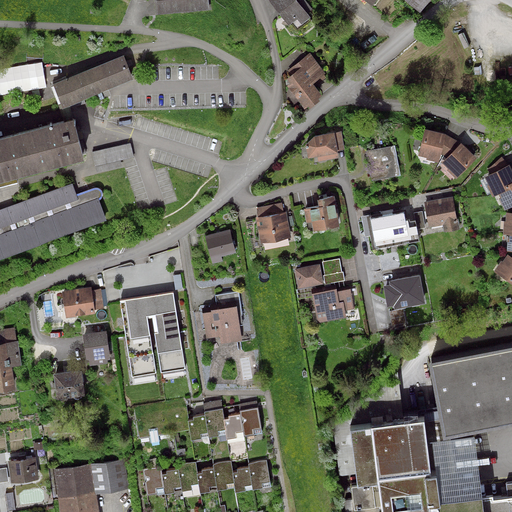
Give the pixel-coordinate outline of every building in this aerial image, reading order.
[(207,0),(156,0),(158,15),(209,10),(207,0)] [(308,13),(297,0),(268,0),(289,26),(297,19),(302,24),(311,17),(308,13)] [(297,0),(308,13),(313,10),(305,0),(297,0)] [(427,0),(408,0),(419,9),(427,0)] [(327,73),(310,52),(286,70),(290,75),(286,79),(289,84),(287,86),(305,109),(308,106),(310,108),(319,101),(318,99),(322,95),(313,84),(327,73)] [(123,55),(53,85),(54,86),(62,109),(70,107),(86,103),(85,100),(133,79),(123,55)] [(62,109),(54,86),(51,87),(64,122),(74,120),(70,107),(62,109)] [(0,183),(17,179),(85,162),(74,120),(64,122),(0,139),(0,183)] [(354,128),(347,129),(350,146),(357,144),(354,128)] [(446,134),(425,129),(418,156),(427,158),(426,159),(439,162),(441,154),(447,158),(442,163),(448,169),(447,171),(456,180),(477,158),(461,143),(446,134)] [(314,137),(305,145),(308,159),(318,157),(318,162),(339,158),(337,151),(345,150),(342,131),(314,137)] [(131,143),(91,152),(97,173),(122,167),(121,160),(134,157),(131,143)] [(395,146),(365,152),(370,182),(401,176),(395,146)] [(491,174),(509,165),(502,157),(487,169),(491,174)] [(511,169),(509,165),(491,174),(484,177),(485,178),(488,184),(486,186),(491,194),(493,197),(499,195),(500,198),(499,199),(504,210),(508,209),(509,213),(506,212),(506,221),(504,221),(503,234),(510,235),(510,239),(508,238),(507,250),(510,251),(509,255),(508,254),(503,261),(501,261),(494,272),(511,284),(511,169)] [(488,184),(485,178),(480,180),(487,195),(491,194),(486,186),(488,184)] [(0,260),(107,221),(99,201),(102,199),(102,197),(103,194),(102,191),(101,190),(99,188),(97,187),(95,188),(77,194),(73,183),(0,209),(0,186),(18,182),(17,179),(0,183),(0,260)] [(339,227),(333,197),(318,200),(319,206),(303,209),(306,223),(311,222),(313,232),(339,227)] [(453,197),(424,202),(429,228),(443,225),(444,232),(460,229),(458,219),(457,219),(453,197)] [(282,203),(257,207),(258,217),(256,218),(260,243),(264,243),(265,250),(289,245),(288,238),(291,238),(286,212),(284,212),(282,203)] [(407,208),(367,216),(371,236),(373,247),(413,239),(410,222),(407,208)] [(414,213),(415,221),(417,229),(426,228),(422,211),(414,213)] [(371,236),(367,216),(361,217),(365,237),(371,236)] [(415,221),(410,222),(413,239),(413,242),(419,241),(417,229),(415,221)] [(230,229),(205,236),(212,264),(223,261),(222,256),(236,253),(230,229)] [(398,252),(379,255),(381,270),(401,266),(398,252)] [(340,258),(322,261),(325,275),(323,275),(324,280),(325,285),(345,281),(343,271),(342,271),(340,258)] [(320,264),(294,269),(298,289),(323,284),(323,280),(320,264)] [(180,274),(173,275),(175,290),(183,288),(180,274)] [(419,275),(389,281),(389,285),(383,286),(387,307),(393,306),(394,309),(403,307),(425,303),(419,275)] [(323,284),(313,286),(315,293),(326,291),(325,285),(324,280),(323,280),(323,284)] [(92,286),(62,291),(66,318),(95,314),(94,310),(104,308),(101,289),(92,290),(92,286)] [(315,293),(311,294),(317,324),(347,318),(346,311),(354,309),(350,289),(337,292),(336,289),(326,291),(315,293)] [(211,312),(202,313),(206,339),(220,337),(221,344),(242,341),(240,326),(243,325),(241,315),(243,315),(239,291),(215,295),(217,309),(211,310),(211,312)] [(174,292),(120,301),(132,377),(156,373),(147,316),(156,315),(158,333),(154,333),(161,374),(186,370),(174,292)] [(406,323),(403,307),(394,309),(388,310),(391,326),(406,323)] [(15,327),(0,329),(0,392),(16,390),(13,368),(22,367),(18,341),(17,341),(15,327)] [(106,330),(82,334),(86,360),(89,360),(90,366),(108,363),(107,360),(111,360),(106,330)] [(511,347),(428,363),(439,420),(443,440),(511,427),(511,347)] [(81,370),(53,374),(57,399),(73,397),(75,399),(78,399),(81,398),(82,396),(85,396),(81,370)] [(351,431),(404,425),(397,372),(332,426),(340,476),(356,474),(351,431)] [(159,436),(190,431),(188,421),(189,421),(185,396),(133,405),(139,438),(150,436),(151,443),(160,441),(159,436)] [(194,420),(189,421),(188,421),(190,431),(192,440),(226,434),(227,439),(237,438),(236,433),(244,431),(245,437),(263,434),(257,401),(238,404),(240,414),(228,416),(229,418),(225,419),(221,399),(202,403),(205,415),(193,417),(194,420)] [(404,425),(351,431),(356,474),(357,487),(351,488),(353,500),(344,501),(345,511),(511,511),(511,482),(506,484),(508,498),(493,501),(492,498),(482,499),(440,504),(436,479),(431,479),(428,443),(443,440),(439,420),(424,422),(404,425)] [(443,440),(428,443),(431,479),(436,479),(440,504),(482,499),(475,437),(443,440)] [(36,457),(8,461),(11,483),(39,479),(36,457)] [(130,488),(125,458),(53,469),(60,511),(98,511),(95,494),(130,488)] [(161,467),(145,470),(149,494),(165,491),(166,493),(200,487),(201,493),(210,491),(209,487),(217,485),(218,491),(235,488),(235,493),(272,487),(267,460),(247,463),(248,467),(236,469),(237,471),(234,472),(232,460),(213,463),(214,468),(201,470),(201,472),(198,473),(196,462),(177,465),(178,469),(166,471),(167,474),(162,475),(161,467)] [(7,468),(0,468),(0,482),(9,482),(7,468)] [(13,492),(5,494),(7,511),(16,510),(13,492)]
